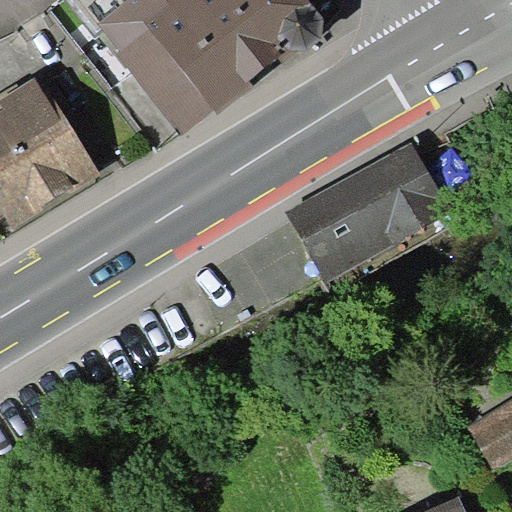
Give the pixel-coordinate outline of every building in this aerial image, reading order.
[(67,0),(96,37),(100,35),(126,69),(129,67),(182,134),(215,109),(219,114),(255,87),(250,81),(278,56),(280,60),(291,52),(307,50),(323,36),(324,17),(312,4),(312,2),(310,0),(67,0)] [(0,93),(0,208),(13,231),(102,177),(43,79),(38,82),(35,77),(20,87),(17,83),(0,93)] [(413,141),(286,210),(327,283),(453,214),(413,141)] [(511,459),(511,400),(470,426),(493,470),(511,459)] [(423,511),(465,511),(458,496),(423,511)]
